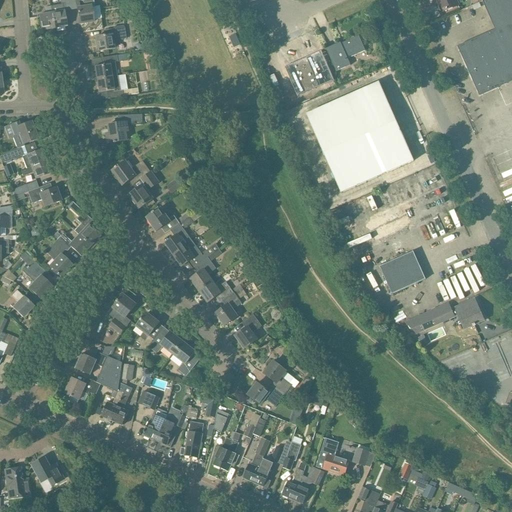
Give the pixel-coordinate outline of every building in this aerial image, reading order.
[(94,7),(93,0),(82,0),(75,1),(79,25),(93,22),(93,20),(102,18),(100,6),(94,7)] [(436,0),(442,11),(458,5),(455,0),(436,0)] [(511,0),(482,0),(496,30),(458,47),(459,49),(479,95),(502,85),(511,81),(511,80),(511,0)] [(62,4),(50,6),(54,28),(66,26),(64,11),(62,4)] [(41,31),(54,28),(50,6),(45,7),(46,14),(39,15),(41,31)] [(458,23),(475,15),(471,6),(454,14),(458,23)] [(126,39),(124,27),(110,29),(111,35),(95,37),(98,52),(118,48),(116,40),(126,39)] [(241,45),(236,34),(229,37),(234,48),(241,45)] [(365,51),(359,36),(341,44),(340,43),(326,49),(336,71),(350,65),(347,58),(365,51)] [(334,80),(322,51),(285,67),(298,96),(334,80)] [(96,80),(117,76),(115,62),(117,62),(116,55),(101,58),(102,66),(94,68),(96,80)] [(117,76),(96,80),(98,92),(106,91),(107,99),(123,96),(122,91),(127,90),(125,75),(117,76)] [(414,160),(380,83),(307,115),(341,192),(414,160)] [(142,122),(141,115),(129,115),(130,123),(142,122)] [(19,123),(6,128),(9,138),(15,136),(19,135),(23,144),(37,139),(31,123),(22,127),(20,123),(19,123)] [(127,131),(126,123),(107,125),(108,134),(105,134),(106,143),(126,140),(124,132),(127,131)] [(23,147),(12,151),(15,158),(21,156),(22,157),(26,169),(46,162),(49,161),(46,154),(43,155),(41,150),(27,156),(23,147)] [(15,158),(12,151),(0,155),(0,158),(2,163),(15,158)] [(139,180),(151,172),(143,161),(131,169),(126,162),(113,171),(123,185),(134,177),(137,182),(139,180)] [(50,174),(46,162),(21,171),(23,176),(33,172),(36,179),(50,174)] [(158,182),(151,172),(139,180),(143,185),(130,195),(140,209),(153,199),(147,191),(158,182)] [(184,186),(178,178),(166,187),(172,195),(184,186)] [(23,194),(27,192),(28,192),(26,185),(12,190),(15,197),(23,194)] [(425,187),(352,219),(369,256),(442,223),(425,187)] [(28,192),(27,192),(32,204),(39,202),(41,201),(44,208),(61,201),(56,188),(41,194),(39,188),(28,192)] [(25,199),(23,194),(15,197),(17,202),(25,199)] [(180,224),(177,220),(174,216),(169,220),(160,208),(147,218),(156,231),(161,228),(166,234),(176,227),(180,224)] [(76,219),(81,224),(74,231),(78,235),(93,249),(97,244),(97,241),(96,240),(101,236),(90,226),(94,222),(83,212),(80,216),(76,219)] [(12,216),(0,216),(0,228),(12,229),(12,216)] [(175,236),(165,243),(174,255),(193,241),(184,229),(193,223),(189,217),(186,220),(180,224),(176,227),(171,230),(175,236)] [(93,249),(78,235),(71,242),(62,234),(61,236),(57,232),(52,237),(56,241),(65,251),(67,252),(71,247),(81,257),(86,252),(88,254),(93,249)] [(11,245),(11,241),(0,240),(0,253),(8,254),(8,245),(11,245)] [(65,251),(56,241),(45,252),(54,261),(49,267),(57,274),(56,274),(58,276),(58,275),(61,278),(72,266),(61,255),(65,251)] [(193,241),(174,255),(182,267),(189,262),(193,268),(194,267),(215,253),(219,250),(216,244),(207,250),(202,254),(193,241)] [(425,279),(413,252),(380,266),(392,294),(425,279)] [(46,273),(24,253),(20,258),(28,266),(22,272),(34,283),(28,289),(40,300),(52,287),(42,278),(46,273)] [(199,274),(191,279),(199,291),(212,282),(207,275),(216,269),(211,261),(217,257),(215,253),(194,267),(199,274)] [(212,282),(199,291),(208,302),(216,296),(220,302),(221,303),(234,293),(242,288),(239,285),(232,290),(226,282),(217,288),(212,282)] [(23,297),(17,290),(12,296),(18,302),(13,308),(23,318),(33,306),(23,297)] [(224,308),(216,314),(225,326),(237,317),(233,310),(233,309),(242,303),(239,300),(234,293),(221,303),(224,308)] [(113,307),(120,313),(109,325),(120,334),(131,321),(126,317),(136,305),(123,294),(113,307)] [(475,299),(451,310),(455,317),(460,315),(465,328),(484,319),(482,320),(474,301),(476,300),(475,299)] [(417,334),(455,317),(451,310),(448,303),(405,323),(417,334)] [(149,347),(154,340),(149,335),(159,323),(147,313),(137,326),(144,332),(134,344),(133,348),(147,350),(149,347)] [(262,326),(253,314),(242,323),(246,329),(235,336),(244,349),(257,340),(252,333),(262,326)] [(0,361),(2,357),(3,354),(4,354),(9,341),(16,344),(18,340),(2,333),(7,320),(2,318),(0,324),(0,361)] [(511,331),(454,354),(457,362),(511,340),(511,338),(511,337),(511,331)] [(154,340),(149,347),(157,354),(163,346),(173,354),(183,342),(171,332),(166,338),(160,333),(155,340),(154,340)] [(16,344),(9,341),(4,354),(10,357),(16,344)] [(183,342),(173,354),(183,363),(178,370),(186,376),(202,357),(195,352),(183,342)] [(104,367),(97,383),(101,385),(118,392),(123,395),(124,393),(127,386),(120,384),(123,364),(110,358),(113,353),(114,349),(115,347),(106,347),(105,349),(103,355),(108,357),(104,367)] [(95,363),(104,367),(108,357),(103,355),(97,352),(94,359),(82,354),(76,369),(90,375),(95,363)] [(284,396),(287,399),(299,382),(287,372),(274,361),(264,373),(274,381),(271,386),(284,396)] [(135,366),(123,364),(120,384),(127,386),(128,381),(132,381),(135,366)] [(143,372),(140,387),(143,388),(147,377),(152,379),(153,376),(143,372)] [(101,385),(97,383),(86,378),(83,383),(72,378),(65,394),(79,400),(83,390),(96,396),(101,385)] [(284,396),(271,386),(267,391),(257,383),(248,395),(261,405),(266,399),(276,406),(284,396)] [(123,395),(112,421),(123,425),(129,412),(124,410),(130,395),(133,389),(127,386),(124,393),(123,395)] [(107,403),(101,416),(112,421),(123,395),(118,392),(112,405),(109,403),(111,398),(106,396),(103,402),(107,403)] [(138,404),(155,411),(156,410),(160,398),(144,392),(138,404)] [(205,395),(203,403),(210,404),(208,413),(215,415),(219,398),(205,395)] [(153,422),(151,421),(144,435),(145,436),(144,436),(153,440),(154,439),(157,440),(169,414),(158,409),(153,422)] [(166,420),(157,440),(162,443),(161,444),(171,448),(175,437),(172,435),(174,431),(176,426),(182,429),(186,417),(179,414),(171,410),(169,414),(166,420)] [(217,412),(214,429),(222,433),(229,414),(218,410),(217,412)] [(251,439),(254,434),(260,419),(261,417),(254,414),(244,436),(251,439)] [(266,422),(260,419),(254,434),(260,437),(266,422)] [(204,424),(191,422),(186,448),(182,448),(180,455),(198,458),(204,424)] [(233,441),(236,433),(233,432),(230,440),(227,438),(222,448),(218,446),(212,459),(216,461),(214,466),(221,469),(233,441)] [(233,441),(221,469),(228,472),(230,466),(234,467),(239,456),(234,453),(239,444),(241,435),(236,433),(233,441)] [(250,464),(243,478),(253,483),(263,460),(264,459),(263,459),(263,457),(270,441),(262,438),(256,454),(256,456),(252,465),(250,464)] [(325,438),(316,467),(323,469),(344,476),(349,461),(335,457),(332,456),(336,443),(339,443),(325,438)] [(292,443),(289,452),(283,466),(283,468),(291,471),(294,462),(296,462),(302,446),(292,443)] [(277,446),(271,460),(283,466),(289,452),(283,449),(277,446)] [(370,452),(357,448),(352,463),(365,467),(370,452)] [(44,458),(30,465),(40,483),(47,479),(51,486),(64,479),(57,467),(55,464),(49,467),(44,458)] [(263,460),(253,483),(268,489),(271,482),(267,480),(269,474),(271,475),(276,465),(276,463),(270,461),(270,463),(263,460)] [(407,480),(413,467),(405,463),(399,477),(407,480)] [(5,470),(8,491),(9,499),(24,497),(24,495),(31,494),(29,479),(22,480),(20,468),(5,470)] [(282,495),(292,500),(303,476),(302,476),(304,471),(297,469),(295,474),(297,474),(293,483),(288,481),(282,495)] [(312,481),(303,476),(292,500),(303,504),(309,490),(307,489),(309,484),(311,483),(319,487),(326,472),(317,469),(312,481)] [(453,492),(473,500),(476,494),(449,483),(445,492),(452,495),(453,492)] [(372,511),(375,507),(380,495),(363,487),(358,499),(365,502),(361,511),(372,511)] [(399,504),(392,501),(386,511),(395,511),(397,509),(399,504)]
